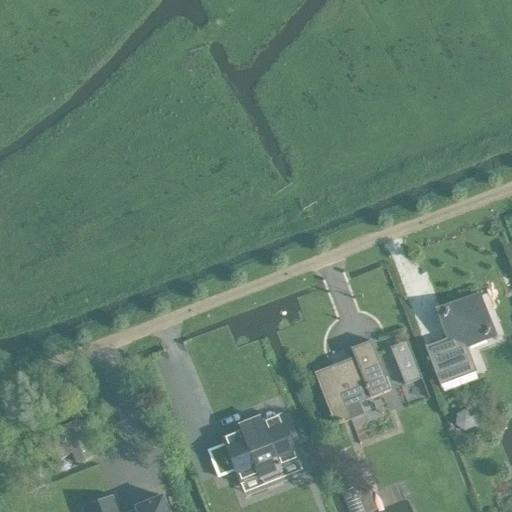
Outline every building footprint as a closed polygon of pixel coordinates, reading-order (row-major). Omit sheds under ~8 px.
[(511,286),(511,267),(511,265),(497,271),(504,290),(511,286)] [(448,340),(426,349),(435,375),(438,383),(472,371),(464,347),(468,346),(467,342),(489,334),(481,311),(484,310),(478,294),(463,300),(464,304),(442,312),(450,335),(446,336),(447,337),(448,340)] [(350,420),(350,419),(363,414),(359,403),(369,398),(390,390),(371,340),(350,348),(355,361),(344,365),(343,362),(314,373),(333,426),(350,420)] [(390,347),(404,385),(421,379),(407,341),(390,347)] [(474,417),(465,411),(456,415),(455,425),(464,431),(473,427),(474,417)] [(279,467),(298,460),(280,415),(261,423),(259,417),(239,425),(241,431),(223,438),(225,443),(208,450),(219,476),(235,470),(240,483),(258,476),(261,481),(281,473),(279,467)] [(55,429),(42,434),(52,460),(72,452),(75,462),(92,455),(78,420),(55,429)] [(83,507),(81,508),(83,511),(182,511),(181,510),(176,511),(169,511),(163,496),(134,507),(135,509),(135,510),(128,511),(119,511),(113,495),(112,495),(111,495),(111,496),(83,507)]
